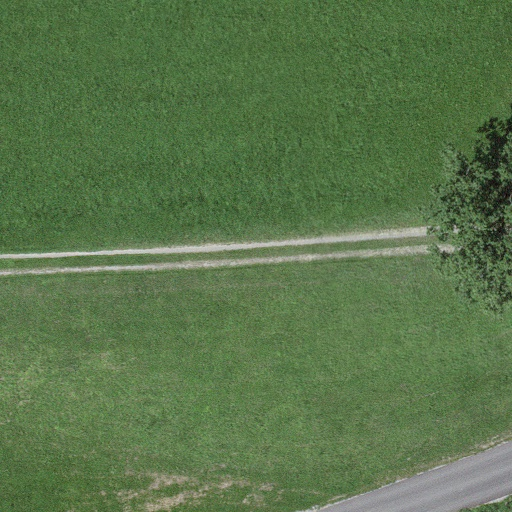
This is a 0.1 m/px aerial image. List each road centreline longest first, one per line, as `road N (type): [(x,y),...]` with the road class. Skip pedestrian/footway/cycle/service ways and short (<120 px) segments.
road 1 (track): [(0,265),(468,236)]
road 2 (tertiary): [(511,463),(385,511)]
